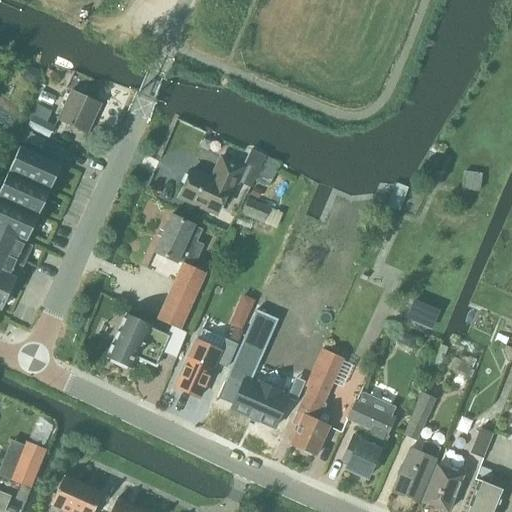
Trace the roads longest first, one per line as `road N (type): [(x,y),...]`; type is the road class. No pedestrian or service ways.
road 1 (unclassified): [(33,363),(185,0)]
road 2 (tertiary): [(360,511),(33,363)]
road 3 (track): [(38,0),(117,28),(175,23)]
